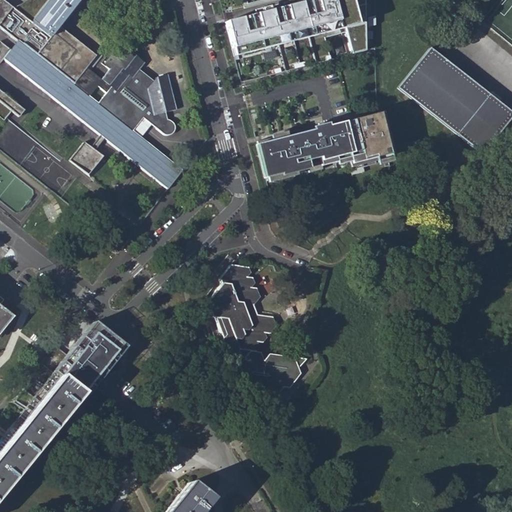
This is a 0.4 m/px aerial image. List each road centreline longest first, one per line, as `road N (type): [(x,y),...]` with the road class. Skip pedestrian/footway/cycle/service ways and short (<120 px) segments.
road 1 (residential): [(260,511),(170,371),(114,323)]
road 2 (residential): [(114,323),(238,200),(230,183)]
road 3 (residential): [(230,183),(188,0)]
road 4 (residential): [(230,183),(216,185),(95,306)]
road 5 (residential): [(95,306),(0,232)]
